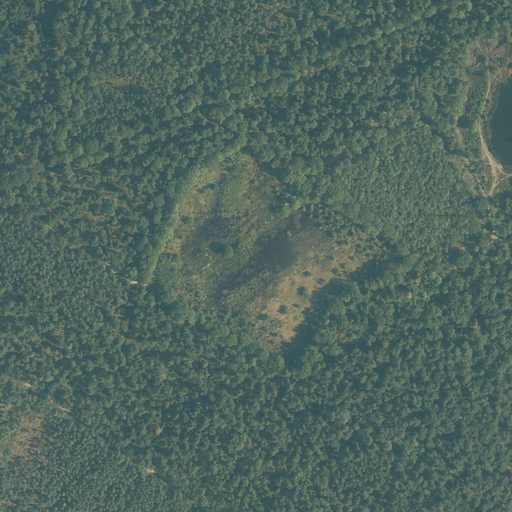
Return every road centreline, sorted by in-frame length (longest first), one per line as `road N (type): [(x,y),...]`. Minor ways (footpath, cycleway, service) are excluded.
road 1 (unknown): [(0,181),(453,0)]
road 2 (track): [(137,280),(431,455)]
road 3 (track): [(219,511),(41,393)]
road 4 (unknown): [(98,328),(267,446)]
road 5 (track): [(0,190),(124,272)]
road 6 (track): [(309,383),(333,382),(403,341),(435,335)]
road 7 (unknown): [(267,446),(370,511)]
